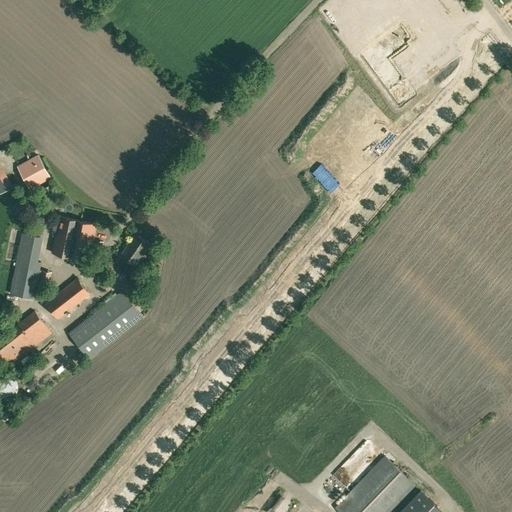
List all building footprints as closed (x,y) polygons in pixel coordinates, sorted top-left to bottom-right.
[(15,187),(0,151),(0,192),(0,193),(15,187)] [(18,165),(27,183),(30,188),(51,177),(38,154),(18,165)] [(46,187),(42,188),(46,197),(56,193),(52,184),(46,187)] [(52,252),(53,252),(90,260),(93,247),(95,240),(93,239),(97,224),(62,216),(61,224),(55,223),(54,230),(57,231),(52,252)] [(10,292),(36,297),(41,269),(39,269),(41,261),(36,260),(41,235),(27,233),(20,265),(16,264),(10,292)] [(136,264),(150,243),(136,234),(122,255),(136,264)] [(118,267),(109,260),(103,269),(112,276),(118,267)] [(90,294),(80,280),(77,277),(45,301),(48,305),(58,319),(90,294)] [(85,354),(89,359),(143,316),(123,290),(69,331),(85,354)] [(0,359),(2,358),(7,365),(52,331),(35,310),(0,336),(0,359)] [(59,377),(74,366),(67,357),(52,368),(59,377)] [(335,507),(340,511),(390,511),(416,485),(385,455),(335,507)] [(294,485),(290,489),(307,504),(311,500),(294,485)] [(421,489),(398,511),(431,511),(438,506),(421,489)]
